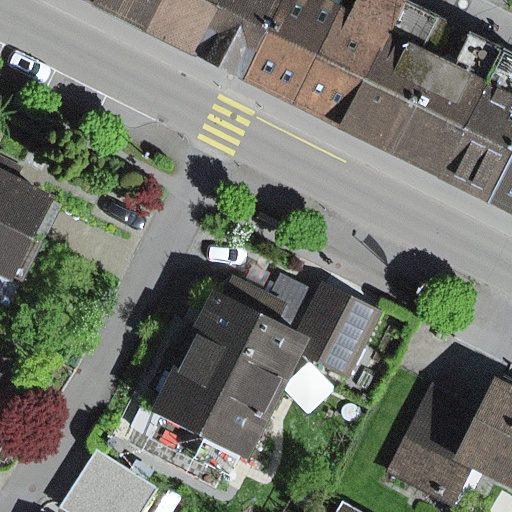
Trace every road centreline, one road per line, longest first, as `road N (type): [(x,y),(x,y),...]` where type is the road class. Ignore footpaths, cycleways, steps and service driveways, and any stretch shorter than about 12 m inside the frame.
road 1 (residential): [(226,120),(84,408),(14,511)]
road 2 (tertiary): [(511,265),(226,120)]
road 3 (tertiary): [(226,120),(4,8)]
